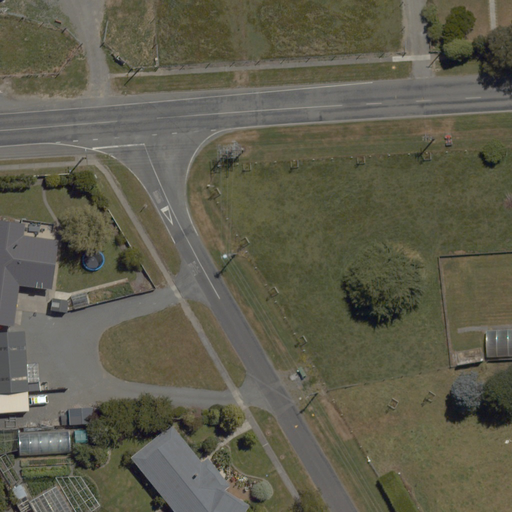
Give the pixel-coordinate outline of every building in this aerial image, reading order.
[(19,223),(0,219),(0,327),(10,328),(16,287),(54,292),(61,240),(18,234),(19,223)] [(511,357),(511,329),(486,331),(487,358),(511,357)] [(0,413),(28,411),(20,335),(0,336),(0,413)] [(221,486),(173,422),(128,457),(170,511),(235,511),(243,498),(221,486)] [(75,455),(74,431),(17,434),(19,458),(75,455)] [(71,511),(57,487),(29,503),(34,511),(71,511)]
